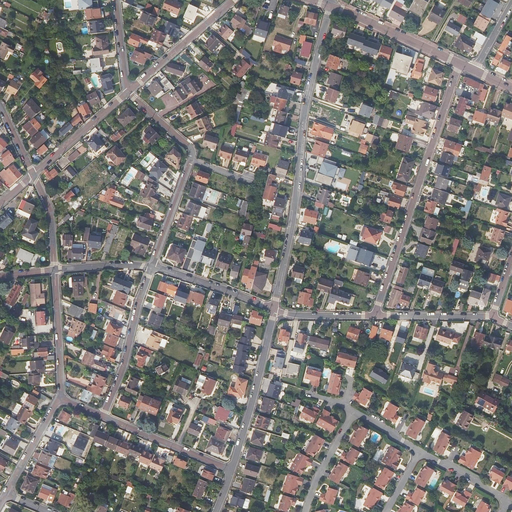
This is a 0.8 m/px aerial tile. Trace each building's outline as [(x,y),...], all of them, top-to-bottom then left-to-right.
[(79,0),(81,10),(86,9),(93,8),(92,1),(92,0),(79,0)] [(165,0),(162,8),(171,12),(176,3),(174,2),(174,1),(171,0),(165,0)] [(384,6),(389,9),(394,0),(382,0),(380,5),(380,6),(383,8),(384,6)] [(419,16),(427,2),(422,0),(413,0),(408,10),(419,16)] [(476,0),(475,3),(476,3),(479,5),(478,6),(476,10),(478,12),(484,0),(476,0)] [(176,3),(171,12),(177,14),(182,4),(177,2),(176,3)] [(192,21),(198,8),(188,4),(183,17),(192,21)] [(389,14),(402,21),(407,12),(394,5),(389,14)] [(282,6),(280,13),(287,15),(288,12),(289,10),(290,8),(282,6)] [(102,11),(101,7),(99,8),(93,8),(86,9),(87,19),(104,17),(103,11),(102,11)] [(428,18),(439,24),(445,13),(434,7),(428,18)] [(156,16),(155,16),(152,14),(144,11),(139,22),(151,28),(156,16)] [(318,15),(307,12),(305,22),(305,23),(315,26),(318,15)] [(237,14),(231,22),(234,24),(232,26),(237,29),(238,27),(241,29),(241,30),(247,34),(246,36),(249,38),(252,29),(245,24),(247,21),(237,14)] [(473,26),(481,31),(488,19),(480,14),(473,26)] [(91,34),(104,32),(104,27),(102,28),(102,20),(90,21),(91,34)] [(170,22),(165,34),(166,34),(174,38),(177,31),(179,32),(181,27),(170,22)] [(267,39),(271,24),(266,23),(266,24),(259,22),(255,35),(267,39)] [(444,30),(456,36),(460,28),(448,22),(444,30)] [(345,36),(348,27),(336,23),(333,33),(345,36)] [(222,29),(218,33),(227,40),(234,32),(225,24),(221,28),(222,29)] [(149,41),(158,44),(161,46),(166,34),(165,34),(155,29),(149,41)] [(474,35),(478,38),(476,41),(483,45),(487,37),(476,31),(474,35)] [(347,43),(362,48),(365,40),(366,38),(361,37),(362,34),(355,32),(354,34),(350,33),(347,43)] [(149,41),(133,33),(128,43),(137,46),(139,43),(145,46),(146,43),(153,46),(152,47),(156,49),(158,44),(149,41)] [(223,43),(214,34),(207,41),(208,42),(205,45),(214,53),(223,43)] [(305,42),(306,35),(302,34),(300,42),(304,43),(301,55),(309,57),(312,43),(305,42)] [(500,46),(495,43),(493,46),(494,48),(498,50),(503,52),(505,49),(511,38),(505,35),(500,46)] [(95,55),(108,53),(107,36),(96,37),(97,48),(94,48),(95,55)] [(290,50),(293,41),(283,38),(284,38),(276,36),(273,45),(277,46),(275,51),(282,53),(284,48),(290,50)] [(471,51),(475,44),(460,36),(454,45),(463,50),(464,48),(471,51)] [(362,50),(377,55),(381,45),(376,44),(377,41),(370,39),(369,42),(365,40),(362,48),(362,50)] [(15,49),(3,43),(0,48),(0,58),(4,60),(8,51),(13,53),(15,49)] [(390,59),(394,48),(383,44),(379,55),(390,59)] [(503,52),(498,50),(491,64),(495,66),(503,53),(503,52)] [(145,52),(144,52),(143,55),(134,51),(131,59),(143,64),(146,58),(149,59),(151,55),(145,52)] [(397,52),(392,68),(397,70),(396,72),(407,76),(411,66),(412,66),(414,59),(403,55),(403,54),(397,52)] [(303,65),(305,65),(306,62),(298,60),(299,57),(296,56),(295,63),(297,63),(303,65)] [(332,56),(327,67),(338,71),(341,60),(332,56)] [(92,72),(99,72),(98,58),(90,59),(92,72)] [(424,61),(417,58),(411,75),(418,78),(423,65),(422,65),(424,61)] [(506,71),(510,63),(501,59),(497,67),(506,71)] [(208,71),(214,64),(209,60),(203,67),(208,71)] [(241,79),(249,69),(248,69),(251,66),(245,60),(234,73),(241,79)] [(167,70),(183,75),(185,69),(172,65),(171,67),(168,67),(167,70)] [(223,73),(224,71),(222,70),(217,65),(215,67),(223,73)] [(38,68),(34,72),(40,77),(41,75),(42,76),(44,74),(38,68)] [(428,81),(440,85),(442,80),(440,80),(442,73),(438,71),(438,70),(437,68),(435,68),(433,68),(433,69),(428,81)] [(35,84),(40,88),(47,80),(42,76),(41,75),(40,77),(34,72),(30,77),(36,82),(35,84)] [(300,84),(303,74),(295,72),(294,76),(292,82),(300,84)] [(339,88),(343,76),(333,73),(329,84),(339,88)] [(112,92),(110,81),(109,80),(111,80),(112,78),(112,75),(110,74),(100,76),(104,94),(112,92)] [(190,77),(178,85),(180,89),(173,93),(180,103),(187,98),(186,97),(184,95),(191,90),(192,93),(195,96),(202,91),(194,80),(193,81),(190,77)] [(483,88),(484,85),(468,77),(468,78),(464,77),(463,81),(466,82),(465,84),(476,88),(475,89),(478,90),(476,95),(474,94),(472,101),(478,103),(479,100),(483,88)] [(170,82),(166,78),(161,82),(165,86),(167,85),(170,82)] [(11,80),(5,91),(9,93),(10,92),(14,95),(22,84),(17,81),(16,83),(11,80)] [(149,88),(158,99),(165,95),(162,91),(164,90),(159,84),(161,82),(158,80),(149,88)] [(170,82),(167,85),(171,90),(175,88),(170,82)] [(295,94),(296,89),(279,84),(277,89),(281,90),(279,97),(284,98),(287,99),(289,100),(291,93),(295,94)] [(433,102),(437,91),(426,87),(423,98),(433,102)] [(340,92),(330,89),(326,101),(336,104),(340,92)] [(100,90),(96,92),(100,101),(105,98),(100,90)] [(389,97),(397,99),(399,93),(391,91),(389,97)] [(91,107),(101,102),(100,101),(96,92),(87,97),(91,107)] [(276,102),(274,109),(279,110),(284,112),(287,99),(284,98),(279,97),(277,96),(273,95),(271,101),(276,102)] [(459,101),(458,104),(456,109),(456,113),(463,116),(466,109),(469,110),(471,104),(468,103),(469,99),(461,97),(459,101)] [(31,98),(22,108),(31,118),(32,117),(41,110),(31,98)] [(194,118),(203,114),(197,102),(187,107),(190,112),(190,111),(194,118)] [(91,113),(87,103),(77,108),(80,113),(81,112),(83,116),(91,113)] [(435,110),(438,111),(439,107),(426,103),(425,106),(424,106),(422,112),(415,110),(414,113),(433,120),(434,117),(433,116),(434,113),(432,112),(433,110),(435,110)] [(511,106),(510,105),(505,104),(502,112),(501,116),(505,117),(511,119),(511,106)] [(363,105),(359,115),(369,118),(373,108),(363,105)] [(136,116),(129,109),(119,118),(125,126),(136,116)] [(274,109),(270,121),(275,122),(279,110),(274,109)] [(284,125),(287,113),(285,112),(284,112),(279,110),(275,122),(284,125)] [(476,110),(473,119),(485,123),(486,120),(488,114),(476,110)] [(498,124),(500,120),(501,116),(502,112),(497,111),(496,112),(489,110),(488,114),(486,120),(498,124)] [(78,114),(57,133),(60,136),(62,135),(63,135),(81,119),(78,114)] [(426,121),(407,115),(405,121),(409,123),(414,125),(413,128),(412,132),(424,136),(426,127),(424,126),(426,121)] [(199,126),(203,133),(214,129),(207,116),(196,121),(199,126)] [(31,118),(22,126),(26,131),(27,130),(31,135),(36,130),(40,126),(32,117),(31,118)] [(458,132),(461,121),(452,118),(448,129),(458,132)] [(385,120),(382,128),(388,130),(391,122),(385,120)] [(360,139),(365,125),(353,121),(349,135),(360,139)] [(265,145),(277,149),(281,137),(285,138),(288,127),(276,124),(272,135),(268,134),(265,145)] [(330,140),(334,130),(317,124),(314,134),(330,140)] [(160,137),(150,127),(145,132),(147,135),(146,136),(153,144),(160,137)] [(43,129),(39,132),(30,140),(37,147),(46,139),(49,136),(43,129)] [(103,129),(100,131),(106,139),(110,135),(108,133),(107,134),(103,129)] [(127,133),(124,130),(121,133),(117,136),(115,134),(112,137),(116,142),(127,133)] [(374,136),(368,134),(365,141),(371,143),(374,136)] [(210,147),(217,149),(220,139),(207,135),(206,139),(204,144),(210,146),(210,147)] [(105,145),(97,136),(89,142),(97,152),(105,145)] [(410,153),(415,140),(403,136),(398,149),(410,153)] [(460,144),(447,140),(443,151),(452,155),(454,150),(458,151),(460,144)] [(329,145),(318,141),(315,149),(317,150),(315,156),(320,157),(324,159),(329,145)] [(45,144),(37,150),(41,155),(49,149),(45,144)] [(69,159),(73,163),(88,149),(84,145),(77,152),(69,159)] [(223,145),(219,156),(225,158),(225,156),(228,146),(223,145)] [(365,145),(363,153),(369,155),(371,147),(365,145)] [(127,158),(117,146),(109,154),(118,165),(127,158)] [(235,149),(228,146),(225,156),(229,158),(228,159),(231,160),(235,149)] [(0,155),(8,166),(14,160),(12,156),(8,150),(5,148),(2,151),(0,153),(0,155)] [(180,154),(175,149),(167,159),(177,168),(179,168),(181,164),(179,163),(181,158),(180,154)] [(238,150),(235,160),(240,162),(240,161),(247,163),(249,153),(238,150)] [(261,154),(255,153),(252,163),(257,165),(257,164),(260,165),(261,154)] [(324,159),(320,157),(318,164),(323,166),(322,171),(321,174),(320,174),(317,182),(331,187),(335,175),(339,176),(341,169),(336,167),(338,163),(324,159)] [(407,182),(414,161),(404,158),(397,178),(407,182)] [(169,168),(160,161),(156,165),(156,164),(153,168),(150,172),(160,180),(163,176),(166,172),(169,168)] [(287,179),(291,166),(281,163),(277,176),(282,177),(287,179)] [(439,163),(436,172),(448,176),(451,167),(439,163)] [(4,170),(0,173),(0,178),(0,176),(1,175),(5,180),(6,179),(10,185),(21,175),(13,165),(5,172),(4,170)] [(486,186),(491,168),(484,166),(478,183),(481,184),(486,186)] [(44,172),(44,173),(51,181),(59,174),(58,173),(59,172),(57,169),(56,170),(54,169),(50,173),(47,170),(44,172)] [(77,176),(71,169),(65,174),(71,181),(77,176)] [(142,181),(147,175),(141,171),(136,177),(142,181)] [(205,183),(208,174),(198,171),(195,179),(205,183)] [(277,176),(273,174),(271,174),(264,198),(269,199),(271,199),(274,200),(278,188),(277,188),(274,187),(275,184),(273,183),(271,183),(271,180),(274,181),(274,179),(275,180),(277,176)] [(439,176),(435,188),(445,191),(449,180),(439,176)] [(140,195),(156,203),(157,200),(158,197),(155,195),(157,191),(156,190),(158,186),(149,182),(145,190),(143,189),(140,195)] [(403,196),(406,185),(397,182),(394,193),(403,196)] [(211,188),(195,183),(191,195),(196,197),(203,199),(205,192),(209,193),(211,188)] [(481,184),(478,183),(476,189),(473,200),(475,201),(478,192),(479,192),(481,184)] [(317,198),(316,202),(320,204),(328,206),(332,192),(321,188),(319,195),(320,195),(319,198),(317,198)] [(435,188),(432,196),(431,200),(436,202),(444,205),(448,193),(445,191),(435,188)] [(110,198),(115,190),(111,189),(109,189),(108,192),(107,191),(105,196),(102,195),(100,200),(123,208),(125,203),(113,199),(110,198)] [(382,204),(393,207),(393,206),(399,208),(401,200),(387,196),(389,193),(381,190),(380,194),(385,196),(382,204)] [(68,202),(75,196),(72,193),(65,199),(68,202)] [(502,205),(507,207),(511,198),(499,193),(495,204),(500,206),(501,204),(502,204),(502,205)] [(277,198),(274,207),(273,213),(282,216),(286,201),(285,200),(277,198)] [(73,199),(68,204),(75,212),(81,208),(73,199)] [(428,199),(424,211),(432,214),(437,215),(439,208),(435,207),(436,202),(431,200),(428,199)] [(468,213),(472,201),(468,199),(464,211),(468,213)] [(35,205),(23,200),(18,209),(27,212),(26,214),(30,216),(35,205)] [(240,211),(239,215),(246,218),(247,212),(250,202),(247,201),(246,201),(242,211),(240,211)] [(190,202),(186,214),(194,216),(195,217),(196,217),(201,219),(203,220),(207,208),(190,202)] [(506,220),(509,212),(501,209),(496,223),(507,226),(508,221),(506,220)] [(315,224),(318,212),(307,210),(304,221),(315,224)] [(390,223),(393,212),(388,210),(387,216),(381,215),(380,220),(390,223)] [(6,213),(0,218),(0,225),(3,229),(13,221),(6,213)] [(186,214),(185,213),(182,221),(180,225),(178,224),(178,227),(188,230),(193,219),(194,216),(186,214)] [(148,219),(146,218),(141,216),(138,226),(145,229),(145,228),(150,230),(153,222),(148,220),(148,219)] [(426,220),(423,227),(434,231),(438,220),(429,216),(427,220),(426,220)] [(39,222),(29,217),(21,234),(35,241),(39,233),(35,231),(39,222)] [(248,222),(245,221),(244,225),(244,227),(245,228),(243,234),(251,237),(253,230),(246,228),(246,226),(247,227),(248,222)] [(110,235),(103,253),(108,254),(114,237),(115,237),(118,227),(114,226),(111,236),(110,235)] [(382,232),(367,227),(363,240),(378,245),(382,232)] [(434,231),(423,227),(422,232),(421,231),(418,240),(421,241),(421,240),(430,243),(434,231)] [(503,238),(505,231),(496,228),(491,241),(500,244),(502,238),(503,238)] [(311,245),(313,234),(302,231),(300,242),(311,245)] [(73,245),(73,234),(65,234),(64,245),(73,245)] [(89,241),(88,246),(102,248),(103,236),(90,234),(89,241)] [(149,241),(134,235),(131,244),(139,247),(136,253),(144,256),(149,241)] [(451,252),(456,254),(460,239),(455,238),(451,252)] [(193,257),(201,260),(205,249),(207,243),(198,240),(198,241),(194,239),(187,257),(193,258),(193,257)] [(73,259),(84,259),(85,242),(83,242),(74,241),(73,259)] [(429,246),(418,242),(414,254),(425,258),(429,246)] [(174,259),(182,262),(186,250),(173,245),(169,257),(174,259)] [(373,258),(374,253),(351,245),(347,259),(368,266),(370,258),(373,258)] [(487,261),(489,261),(492,253),(479,248),(474,260),(486,264),(487,261)] [(17,256),(30,262),(34,254),(21,249),(17,256)] [(207,265),(213,267),(218,253),(205,249),(201,260),(208,263),(207,265)] [(265,263),(272,265),(276,252),(267,250),(265,258),(266,259),(265,263)] [(11,256),(7,254),(2,265),(6,267),(11,256)] [(228,269),(232,259),(221,255),(218,265),(228,269)] [(247,286),(252,288),(257,271),(258,266),(259,262),(256,261),(254,267),(252,266),(247,286)] [(450,269),(462,273),(464,265),(452,261),(450,269)] [(241,267),(233,265),(231,275),(238,277),(241,267)] [(404,283),(409,268),(402,266),(397,281),(404,283)] [(302,284),(305,269),(294,267),(292,277),(296,278),(295,282),(296,282),(302,284)] [(469,277),(471,271),(464,269),(461,279),(469,281),(471,277),(469,277)] [(257,271),(252,288),(263,290),(268,274),(257,271)] [(367,281),(369,274),(359,271),(354,283),(366,286),(368,282),(367,281)] [(417,284),(430,288),(433,279),(434,276),(421,272),(417,284)] [(83,279),(83,277),(74,277),(73,287),(76,287),(75,295),(84,296),(85,288),(86,288),(87,279),(83,279)] [(119,291),(120,291),(124,280),(116,277),(111,287),(119,291)] [(331,293),(332,289),(334,283),(320,278),(317,288),(325,291),(331,293)] [(467,288),(469,281),(461,279),(460,278),(458,285),(467,288)] [(430,288),(428,292),(440,296),(445,283),(433,279),(430,288)] [(120,291),(129,295),(133,284),(124,280),(120,291)] [(158,289),(176,295),(178,287),(161,281),(158,289)] [(45,303),(45,297),(40,297),(40,294),(40,283),(31,284),(32,306),(36,306),(36,303),(45,303)] [(6,301),(14,305),(18,298),(16,297),(21,286),(16,284),(14,289),(12,289),(6,301)] [(178,287),(176,295),(174,299),(186,303),(187,301),(190,294),(181,291),(182,289),(178,287)] [(482,293),(479,303),(485,305),(490,290),(484,288),(482,293)] [(206,295),(191,289),(190,294),(187,301),(190,302),(191,299),(203,304),(206,295)] [(309,306),(313,307),(314,299),(310,298),(311,295),(312,295),(313,293),(312,293),(312,290),(306,289),(305,293),(301,292),(299,302),(309,305),(309,306)] [(331,293),(328,302),(334,304),(335,300),(350,305),(353,295),(332,289),(331,293)] [(390,306),(396,308),(398,302),(400,294),(401,291),(395,289),(390,306)] [(469,302),(478,305),(479,303),(482,293),(473,290),(469,302)] [(120,291),(119,291),(115,302),(125,306),(126,302),(127,303),(131,295),(129,295),(120,291)] [(24,305),(29,295),(25,293),(21,303),(24,305)] [(154,305),(162,308),(166,296),(157,293),(155,300),(156,300),(154,305)] [(400,294),(398,302),(407,305),(410,297),(400,294)] [(215,313),(220,301),(211,298),(208,307),(210,307),(209,311),(215,313)] [(123,316),(125,310),(103,300),(101,304),(108,307),(108,305),(113,307),(110,315),(114,317),(114,318),(118,320),(120,314),(123,316)] [(90,311),(97,314),(98,304),(91,303),(90,311)] [(511,315),(511,304),(507,303),(503,312),(508,314),(511,315)] [(82,308),(73,304),(70,313),(78,317),(82,308)] [(240,306),(235,305),(232,316),(231,322),(234,323),(233,325),(236,325),(236,324),(241,325),(242,323),(243,318),(237,316),(240,306)] [(46,311),(37,312),(37,322),(47,322),(46,311)] [(164,315),(154,311),(149,323),(159,328),(164,315)] [(256,325),(260,326),(263,317),(257,316),(258,312),(253,311),(253,313),(251,313),(250,318),(251,319),(250,322),(256,324),(256,325)] [(231,322),(232,316),(221,313),(218,324),(230,327),(231,322)] [(86,323),(75,319),(73,323),(74,323),(71,331),(80,334),(80,335),(83,327),(85,328),(86,323)] [(107,332),(109,333),(119,337),(122,328),(111,324),(107,332)] [(394,329),(384,325),(380,337),(386,340),(388,335),(391,336),(394,329)] [(209,326),(208,333),(215,336),(217,329),(209,326)] [(241,340),(250,342),(251,339),(253,339),(255,328),(247,326),(246,327),(247,330),(245,337),(242,337),(241,340)] [(373,326),(370,335),(374,337),(378,327),(373,326)] [(417,327),(414,337),(419,339),(425,340),(428,330),(417,327)] [(0,339),(8,344),(14,332),(5,328),(0,337),(0,339)] [(347,337),(357,341),(360,332),(350,328),(347,337)] [(279,339),(289,342),(290,341),(291,333),(286,331),(286,330),(282,329),(279,339)] [(454,333),(450,332),(449,333),(446,332),(439,330),(436,339),(451,344),(454,333)] [(71,331),(70,331),(69,335),(78,339),(80,334),(71,331)] [(152,333),(150,333),(145,344),(155,348),(157,344),(163,347),(167,336),(153,331),(152,333)] [(481,346),(485,334),(476,331),(472,343),(481,346)] [(116,347),(120,337),(119,337),(109,333),(105,342),(116,347)] [(309,344),(310,337),(311,336),(299,333),(298,340),(296,340),(296,342),(305,344),(305,343),(309,344)] [(490,336),(486,334),(483,343),(499,349),(503,338),(491,334),(490,336)] [(33,344),(32,336),(26,336),(26,338),(22,339),(22,349),(23,349),(38,348),(38,343),(36,344),(33,344)] [(309,344),(308,345),(315,347),(316,347),(322,349),(322,353),(326,354),(329,342),(310,337),(309,344)] [(237,350),(239,351),(248,353),(250,346),(250,342),(241,340),(241,344),(239,344),(237,350)] [(391,341),(388,351),(398,354),(401,344),(391,341)] [(303,353),(305,344),(296,342),(293,351),(303,353)] [(114,356),(116,350),(106,345),(102,357),(115,362),(117,357),(114,356)] [(39,355),(48,355),(47,348),(38,349),(39,352),(33,352),(33,359),(39,358),(39,355)] [(200,366),(206,352),(200,349),(194,364),(200,366)] [(273,367),(283,369),(286,351),(277,349),(273,367)] [(96,355),(88,351),(83,363),(92,366),(96,355)] [(239,351),(236,362),(245,363),(246,360),(248,360),(250,353),(248,353),(239,351)] [(138,366),(143,368),(148,356),(139,353),(137,358),(139,359),(138,362),(140,362),(138,366)] [(349,365),(348,367),(355,369),(357,359),(348,357),(348,356),(338,353),(336,363),(341,364),(341,363),(349,365)] [(96,355),(92,366),(105,372),(108,366),(99,362),(95,360),(97,355),(96,355)] [(31,369),(31,373),(38,373),(44,372),(43,368),(41,368),(41,360),(27,361),(28,369),(31,369)] [(161,375),(170,370),(165,361),(156,366),(161,375)] [(234,371),(245,376),(247,367),(245,367),(245,363),(236,362),(234,371)] [(288,362),(286,373),(298,376),(301,364),(288,362)] [(441,384),(442,380),(444,375),(438,373),(436,372),(437,370),(435,370),(436,365),(433,364),(434,363),(430,362),(426,372),(425,372),(423,377),(425,377),(423,381),(430,383),(431,380),(441,384)] [(403,363),(401,370),(419,380),(421,375),(415,373),(417,367),(403,363)] [(312,385),(318,386),(322,372),(317,371),(312,369),(312,370),(308,369),(305,378),(311,380),(313,380),(313,382),(312,385)] [(419,380),(401,370),(399,375),(418,382),(419,380)] [(38,386),(38,373),(31,373),(28,373),(28,385),(32,384),(32,386),(38,386)] [(100,395),(107,378),(94,373),(87,390),(100,395)] [(338,394),(340,388),(338,387),(339,380),(340,380),(341,375),(332,373),(329,383),(330,383),(328,392),(338,394)] [(447,382),(456,385),(459,378),(449,375),(449,376),(447,381),(447,382)] [(137,388),(140,380),(133,377),(127,390),(137,394),(139,389),(137,388)] [(502,377),(499,385),(507,388),(510,381),(502,377)] [(218,383),(209,379),(208,380),(202,378),(198,386),(205,389),(203,392),(213,396),(218,383)] [(245,390),(246,391),(249,381),(239,378),(236,388),(231,387),(229,394),(242,398),(244,393),(245,390)] [(179,391),(188,395),(192,386),(179,380),(174,390),(179,392),(179,391)] [(278,398),(281,386),(271,383),(268,395),(278,398)] [(361,395),(359,394),(356,393),(353,398),(366,405),(368,401),(369,401),(371,397),(370,397),(373,392),(365,388),(362,394),(361,395)] [(87,390),(86,390),(82,399),(89,403),(93,396),(102,400),(104,397),(100,395),(87,390)] [(32,410),(33,411),(35,407),(34,407),(38,399),(25,391),(20,400),(22,401),(20,404),(32,410)] [(482,391),(479,396),(497,406),(499,401),(494,398),(493,399),(486,395),(487,394),(482,391)] [(145,396),(145,397),(143,401),(140,407),(157,414),(162,403),(145,396)] [(497,406),(479,396),(476,401),(494,411),(497,406)] [(128,408),(132,400),(124,397),(120,405),(128,408)] [(275,400),(266,398),(262,410),(266,411),(265,412),(269,414),(269,412),(272,413),(275,400)] [(295,398),(293,405),(299,407),(301,400),(295,398)] [(16,408),(29,415),(32,410),(20,404),(18,403),(16,408)] [(395,415),(396,413),(399,407),(391,403),(388,408),(388,407),(386,411),(386,412),(384,416),(396,423),(399,417),(396,416),(395,415)] [(309,419),(313,422),(320,409),(315,406),(313,409),(313,411),(311,410),(305,406),(301,414),(306,417),(305,418),(309,420),(309,419)] [(226,422),(231,411),(221,407),(216,418),(226,422)] [(21,422),(24,424),(28,416),(29,415),(16,408),(14,411),(18,414),(15,419),(21,422)] [(177,425),(182,411),(174,408),(172,413),(170,413),(168,420),(169,421),(168,422),(177,425)] [(335,418),(332,417),(329,415),(331,412),(325,409),(317,423),(325,427),(324,427),(329,430),(329,429),(333,431),(339,420),(335,418)] [(66,422),(70,415),(68,413),(66,411),(65,412),(62,410),(58,417),(66,422)] [(471,419),(472,419),(474,415),(464,410),(457,424),(465,429),(471,419)] [(424,417),(420,415),(415,423),(416,424),(412,430),(409,429),(407,434),(416,439),(421,429),(422,430),(426,422),(422,420),(423,418),(424,417)] [(7,432),(12,435),(16,428),(17,426),(19,426),(21,422),(15,419),(11,417),(3,430),(7,432)] [(267,430),(270,420),(259,417),(256,426),(267,430)] [(192,424),(188,432),(199,437),(202,428),(192,424)] [(96,425),(91,437),(95,438),(98,431),(100,427),(96,425)] [(353,436),(350,442),(359,447),(363,440),(363,441),(369,430),(361,425),(358,430),(359,430),(355,437),(353,436)] [(215,437),(226,442),(231,431),(220,427),(215,437)] [(98,431),(95,438),(94,441),(106,446),(110,436),(98,431)] [(447,441),(449,442),(452,436),(443,431),(439,439),(438,439),(433,448),(441,453),(444,448),(443,448),(447,441)] [(262,445),(265,436),(254,433),(251,442),(262,445)] [(325,439),(316,434),(315,436),(312,442),(311,441),(306,451),(314,455),(317,451),(316,450),(320,444),(322,445),(325,439)] [(117,450),(121,441),(110,436),(106,446),(117,450)] [(82,456),(88,442),(79,438),(73,452),(82,456)] [(45,451),(55,456),(61,443),(51,439),(45,451)] [(226,449),(227,445),(213,439),(208,449),(226,456),(228,450),(226,449)] [(17,446),(9,441),(4,450),(13,455),(17,446)] [(129,455),(132,446),(121,441),(117,450),(117,451),(128,456),(129,455)] [(144,451),(144,450),(133,445),(132,446),(129,455),(140,460),(144,451)] [(468,453),(466,456),(465,459),(462,463),(473,469),(475,465),(476,466),(478,461),(482,453),(468,446),(465,451),(468,453)] [(259,461),(263,452),(250,448),(248,453),(247,452),(245,457),(259,461)] [(343,452),(340,458),(353,465),(355,460),(356,461),(358,457),(357,456),(360,452),(352,448),(349,453),(348,455),(346,454),(343,452)] [(385,467),(394,472),(398,466),(395,464),(397,461),(398,458),(400,454),(390,448),(388,452),(387,452),(384,456),(385,457),(381,465),(385,467)] [(45,451),(43,451),(38,462),(50,467),(53,469),(58,457),(55,456),(45,451)] [(154,456),(144,451),(140,460),(140,461),(149,464),(151,465),(154,456)] [(314,459),(300,452),(295,459),(292,464),(293,464),(291,467),(302,474),(304,470),(306,467),(308,464),(310,465),(314,459)] [(166,462),(167,461),(162,459),(161,460),(160,459),(155,457),(151,467),(162,472),(166,462)] [(188,463),(178,459),(175,465),(188,470),(189,467),(187,466),(188,463)] [(38,462),(33,474),(41,477),(43,478),(46,479),(50,470),(49,470),(50,467),(38,462)] [(332,473),(329,478),(338,483),(342,476),(343,477),(349,467),(340,462),(337,467),(338,467),(334,474),(332,473)] [(256,478),(259,469),(247,465),(244,474),(256,478)] [(414,482),(424,487),(428,479),(429,480),(434,470),(426,465),(423,470),(424,470),(420,477),(418,476),(414,482)] [(391,478),(394,472),(385,467),(384,469),(380,475),(375,484),(383,489),(386,484),(389,477),(391,478)] [(493,480),(500,483),(505,474),(493,468),(490,474),(493,476),(492,478),(494,479),(493,480)] [(204,470),(202,476),(211,480),(214,474),(204,470)] [(33,474),(31,473),(30,477),(28,477),(23,489),(33,493),(39,481),(42,482),(43,478),(41,477),(33,474)] [(304,478),(289,473),(286,481),(284,486),(285,487),(284,490),(295,494),(297,490),(298,486),(299,483),(302,484),(304,478)] [(503,485),(509,489),(510,488),(511,488),(511,477),(508,476),(503,485)] [(255,481),(245,478),(241,491),(246,493),(245,494),(248,494),(248,493),(251,494),(255,481)] [(202,499),(208,484),(200,480),(194,496),(202,499)] [(451,495),(456,485),(450,481),(449,483),(447,482),(446,483),(443,481),(439,488),(451,495)] [(409,492),(406,498),(418,505),(420,501),(421,501),(423,497),(425,492),(417,487),(414,493),(413,495),(411,494),(409,492)] [(50,500),(54,502),(59,491),(53,489),(52,492),(43,488),(39,497),(49,501),(50,500)] [(320,494),(318,500),(331,505),(333,500),(335,496),(334,496),(336,490),(327,488),(325,494),(325,496),(323,495),(320,494)] [(380,499),(383,493),(374,488),(369,495),(368,495),(363,504),(372,509),(375,505),(374,504),(378,497),(380,499)] [(465,506),(472,494),(466,490),(463,495),(457,492),(453,500),(465,506)] [(94,501),(96,494),(91,492),(88,499),(94,501)] [(73,501),(74,501),(75,500),(74,498),(76,495),(71,493),(69,497),(64,494),(60,503),(71,508),(72,507),(72,506),(71,505),(73,501)] [(298,500),(284,495),(283,500),(282,500),(280,504),(281,504),(280,509),(288,511),(290,506),(291,504),(293,504),(296,505),(298,500)] [(250,501),(235,497),(232,505),(247,509),(249,508),(250,502),(250,501)] [(147,508),(152,510),(156,501),(151,499),(147,508)] [(476,511),(488,511),(489,511),(488,510),(489,509),(488,508),(489,505),(482,501),(476,511)] [(410,511),(414,507),(405,502),(402,507),(403,507),(400,511),(410,511)] [(103,504),(103,506),(99,511),(106,511),(109,505),(105,503),(103,504)]
